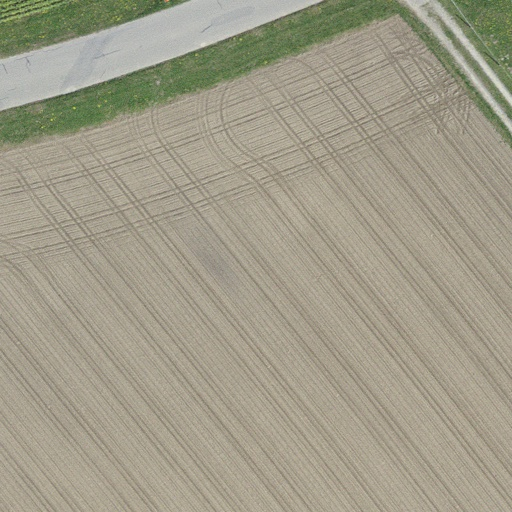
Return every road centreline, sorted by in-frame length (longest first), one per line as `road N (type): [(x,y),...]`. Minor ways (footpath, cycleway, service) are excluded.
road 1 (unclassified): [(0,86),(256,0)]
road 2 (track): [(511,113),(425,0)]
